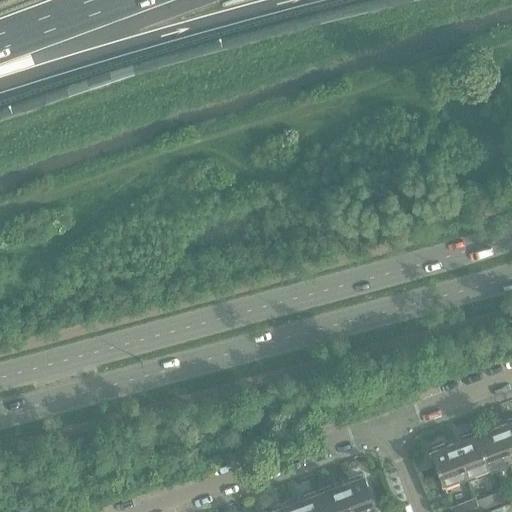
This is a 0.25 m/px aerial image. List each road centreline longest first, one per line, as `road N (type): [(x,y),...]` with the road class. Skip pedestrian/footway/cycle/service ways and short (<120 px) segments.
road 1 (secondary): [(511,232),(0,375)]
road 2 (secondary): [(0,418),(511,288)]
road 3 (motorway): [(0,81),(301,0)]
road 4 (residential): [(142,511),(384,421)]
road 5 (residential): [(384,421),(511,375)]
road 6 (motorway): [(0,42),(115,0)]
